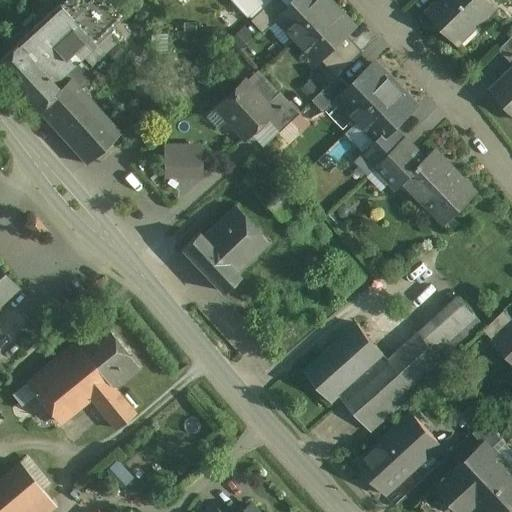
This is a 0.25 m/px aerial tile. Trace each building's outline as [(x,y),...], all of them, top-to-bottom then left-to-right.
[(63,0),(59,5),(96,45),(110,32),(113,30),(111,28),(86,0),(85,0),(63,0)] [(85,0),(86,0),(111,28),(122,18),(105,0),(85,0)] [(235,0),(247,13),(261,0),(235,0)] [(262,33),(280,17),(279,16),(287,7),(280,0),(271,0),(250,21),(262,33)] [(295,39),(332,4),(328,0),(295,0),(287,7),(279,16),(280,17),(287,24),(287,30),(295,39)] [(493,9),(484,0),(439,0),(429,11),(459,42),(461,40),(458,38),(476,21),(478,23),(493,9)] [(321,59),(347,34),(355,27),(332,4),(295,39),(305,50),(311,50),(320,59),(321,59)] [(18,43),(54,83),(66,72),(76,64),(83,57),(96,45),(59,5),(17,42),(18,43)] [(96,45),(83,57),(99,75),(127,50),(110,32),(96,45)] [(338,77),(339,76),(363,52),(347,34),(321,59),(338,77)] [(511,36),(498,49),(511,63),(511,36)] [(18,43),(0,58),(0,68),(37,110),(60,89),(54,83),(18,43)] [(76,64),(66,72),(78,85),(87,77),(76,64)] [(377,142),(378,143),(394,127),(415,107),(415,102),(407,94),(403,94),(386,77),(386,72),(378,64),(373,64),(350,87),(336,100),(337,101),(346,110),(351,110),(368,128),(368,133),(377,142)] [(511,69),(490,91),(511,113),(511,69)] [(60,89),(37,110),(86,163),(120,132),(78,85),(66,72),(54,83),(60,89)] [(325,113),(337,101),(336,100),(350,87),(339,76),(338,77),(312,100),(325,113)] [(244,81),(216,107),(244,137),(265,119),(287,101),(278,92),(265,104),(244,81)] [(287,101),(265,119),(277,132),(298,113),(287,101)] [(377,142),(364,154),(377,167),(406,138),(394,127),(378,143),(377,142)] [(397,188),(404,181),(403,180),(425,159),(406,138),(377,167),(397,188)] [(427,205),(445,223),(477,192),(456,171),(453,173),(434,153),(437,151),(435,149),(425,159),(403,180),(404,181),(407,178),(431,202),(427,205)] [(210,153),(184,154),(185,174),(210,174),(210,153)] [(260,165),(245,180),(252,189),(269,175),(260,165)] [(269,175),(252,189),(279,220),(304,199),(277,168),(269,175)] [(304,199),(279,220),(290,232),(315,210),(304,199)] [(203,236),(237,272),(268,242),(235,206),(203,236)] [(26,218),(35,236),(47,230),(38,212),(26,218)] [(200,233),(182,248),(222,291),(239,275),(237,272),(203,236),(200,233)] [(0,271),(0,294),(11,284),(0,271)] [(484,330),(486,328),(456,296),(389,360),(341,403),(371,435),(484,330)] [(486,328),(484,330),(511,359),(511,318),(504,310),(486,328)] [(102,322),(28,382),(61,423),(92,399),(109,386),(114,390),(140,369),(102,322)] [(357,323),(300,374),(332,410),(341,403),(389,360),(357,323)] [(294,367),(269,388),(309,434),(334,412),(332,410),(300,374),(294,367)] [(109,386),(92,399),(116,429),(134,415),(114,390),(109,386)] [(412,415),(357,463),(386,494),(439,444),(412,415)] [(473,433),(483,444),(485,443),(490,449),(501,438),(485,421),(473,433)] [(405,511),(450,471),(452,473),(483,444),(473,433),(396,505),(402,511),(405,511)] [(511,471),(490,449),(485,443),(483,444),(452,473),(454,475),(440,488),(462,511),(464,511),(477,500),(487,511),(504,511),(511,505),(511,471)] [(128,486),(140,470),(123,456),(110,472),(128,486)] [(48,511),(56,505),(19,461),(0,477),(0,511),(48,511)]
